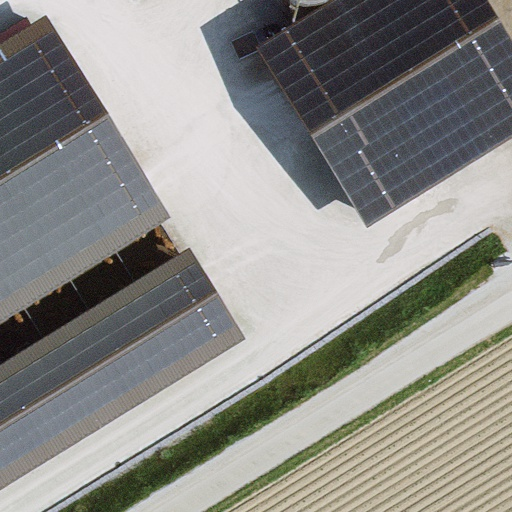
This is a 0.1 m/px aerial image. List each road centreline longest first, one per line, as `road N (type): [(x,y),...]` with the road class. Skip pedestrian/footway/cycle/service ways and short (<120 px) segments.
road 1 (track): [(162,0),(101,35),(297,317)]
road 2 (track): [(188,511),(511,313)]
road 3 (track): [(0,499),(297,317)]
